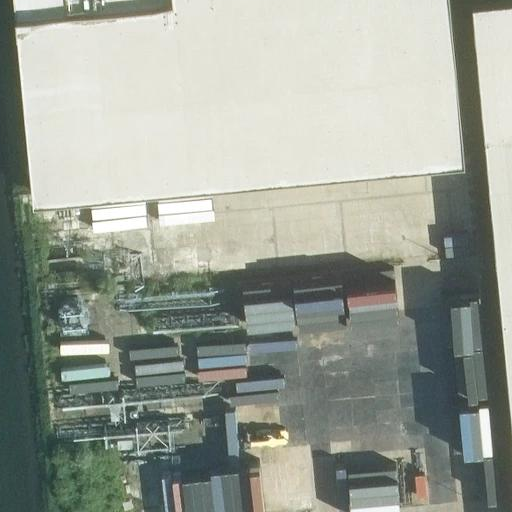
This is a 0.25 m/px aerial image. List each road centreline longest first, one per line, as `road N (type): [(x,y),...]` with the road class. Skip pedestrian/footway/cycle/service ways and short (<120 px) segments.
road 1 (unknown): [(127,0),(150,231),(449,215)]
road 2 (unknown): [(454,511),(440,408),(418,370),(352,351),(311,376)]
road 3 (unknown): [(311,376),(258,353),(134,352)]
road 4 (unknown): [(311,376),(340,511)]
